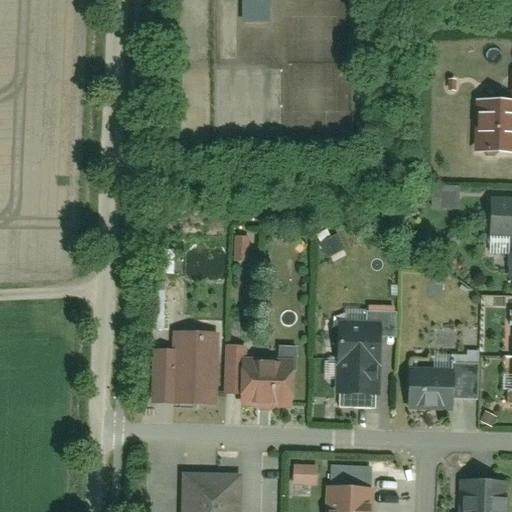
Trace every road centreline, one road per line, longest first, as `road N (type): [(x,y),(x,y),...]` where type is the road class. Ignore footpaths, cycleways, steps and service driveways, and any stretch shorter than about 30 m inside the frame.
road 1 (residential): [(112,0),(95,438)]
road 2 (residential): [(95,438),(422,447)]
